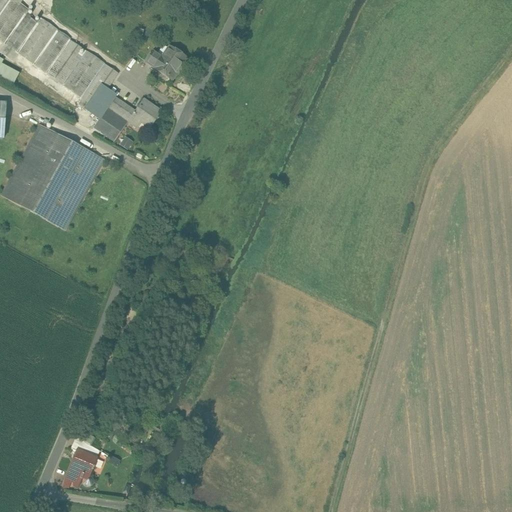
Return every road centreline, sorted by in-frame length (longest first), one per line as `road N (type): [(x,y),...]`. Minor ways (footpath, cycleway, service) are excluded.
road 1 (unclassified): [(244,0),(185,123),(31,511)]
road 2 (track): [(328,511),(430,163),(511,54)]
road 3 (track): [(0,91),(164,178)]
road 4 (track): [(168,511),(40,493)]
